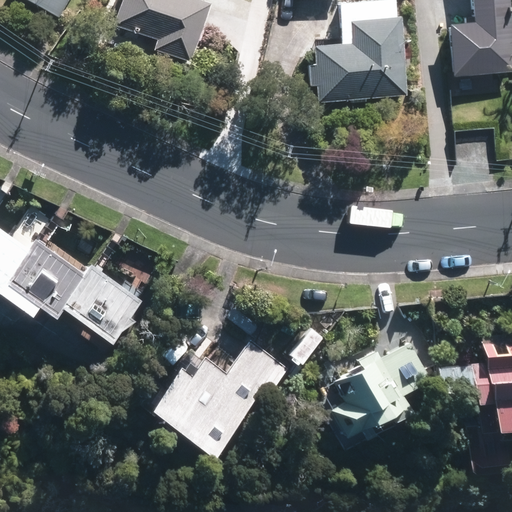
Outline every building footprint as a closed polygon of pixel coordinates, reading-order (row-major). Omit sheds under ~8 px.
[(31,0),(54,12),(60,0),(31,0)] [(118,0),(112,23),(154,34),(151,47),(184,56),(199,2),(192,0),(118,0)] [(387,0),(338,0),(339,44),(312,44),(314,96),(397,94),(395,44),(393,44),(392,19),(389,19),(387,0)] [(464,0),(466,22),(443,24),(447,72),(507,67),(501,0),(464,0)] [(0,270),(15,250),(0,238),(0,270)] [(25,239),(0,272),(0,281),(41,312),(70,273),(25,239)] [(82,263),(52,304),(98,338),(129,298),(82,263)] [(473,372),(454,372),(458,467),(471,478),(511,476),(511,370),(510,370),(509,334),(472,335),(473,372)] [(405,341),(313,381),(339,439),(431,400),(405,341)] [(143,377),(128,396),(197,452),(244,395),(251,401),(279,367),(248,342),(221,375),(202,360),(186,378),(173,367),(156,387),(143,377)]
